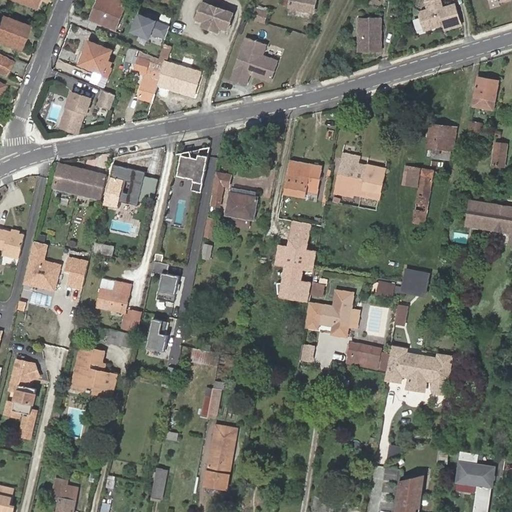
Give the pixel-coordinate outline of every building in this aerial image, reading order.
[(11,0),(34,8),(37,0),(11,0)] [(126,0),(101,0),(97,10),(93,8),(89,18),(114,29),(126,0)] [(316,0),(278,0),(278,4),(291,6),(290,9),(314,13),(316,0)] [(459,26),(452,5),(440,9),(437,0),(432,0),(423,3),(425,11),(419,13),(417,16),(422,31),(441,26),(443,31),(459,26)] [(208,23),(206,28),(219,31),(220,27),(227,29),(233,13),(227,11),(226,13),(208,7),(208,5),(203,3),(197,19),(205,22),(208,23)] [(269,8),(255,4),(254,9),(268,13),(269,8)] [(268,13),(254,9),(251,20),(265,22),(268,13)] [(170,26),(137,12),(129,31),(148,39),(151,34),(164,39),(170,26)] [(0,42),(19,50),(28,26),(2,16),(0,21),(0,42)] [(381,18),(358,18),(359,52),(381,51),(381,18)] [(268,44),(246,36),(231,80),(246,85),(250,73),(272,81),(280,60),(265,55),(268,44)] [(112,51),(89,41),(79,65),(103,74),(112,51)] [(170,46),(163,43),(158,58),(165,60),(170,46)] [(130,48),(126,61),(134,63),(137,50),(130,48)] [(142,51),(141,51),(140,51),(135,68),(140,70),(144,58),(140,57),(142,51)] [(152,55),(142,51),(140,57),(144,58),(150,61),(152,55)] [(163,68),(165,60),(158,58),(152,55),(150,61),(144,58),(140,70),(141,70),(141,73),(146,75),(139,98),(152,102),(158,86),(162,72),(163,68)] [(0,71),(5,75),(11,64),(0,58),(0,71)] [(202,72),(166,60),(158,86),(194,98),(202,72)] [(493,110),(498,81),(477,77),(472,106),(493,110)] [(112,108),(116,95),(103,90),(101,97),(102,98),(100,105),(112,108)] [(72,92),(71,94),(90,101),(91,99),(72,92)] [(71,94),(60,127),(78,133),(84,116),(86,116),(90,101),(71,94)] [(48,117),(57,120),(63,106),(53,103),(48,117)] [(452,151),(456,128),(431,124),(427,147),(431,148),(430,156),(450,159),(450,151),(452,151)] [(469,142),(483,144),(486,127),(473,124),(469,142)] [(482,151),(483,144),(469,142),(468,149),(482,151)] [(210,147),(180,154),(176,176),(193,180),(191,191),(200,193),(210,147)] [(380,192),(385,170),(359,165),(360,157),(343,153),(336,183),(338,183),(335,194),(353,197),(353,194),(361,195),(363,189),(380,192)] [(101,200),(107,175),(60,163),(54,189),(101,200)] [(311,167),(290,163),(290,165),(286,181),(308,185),(307,191),(317,193),(321,169),(311,167)] [(153,205),(158,179),(144,176),(145,172),(114,165),(113,169),(104,204),(118,208),(121,197),(153,205)] [(421,168),(406,166),(403,184),(418,187),(421,168)] [(426,211),(433,171),(423,169),(413,223),(420,224),(421,220),(424,221),(425,216),(426,212),(426,211)] [(223,185),(228,186),(230,176),(218,173),(213,196),(212,205),(219,206),(223,185)] [(286,181),(286,187),(305,191),(307,191),(308,185),(286,181)] [(379,199),(380,192),(363,189),(361,195),(379,199)] [(307,191),(305,191),(304,200),(316,202),(317,193),(307,191)] [(254,220),(258,197),(230,192),(225,215),(229,216),(250,219),(254,220)] [(511,240),(511,210),(505,209),(505,213),(497,212),(497,207),(470,202),(465,226),(510,235),(509,240),(511,240)] [(250,219),(229,216),(227,224),(248,228),(250,219)] [(212,238),(216,221),(209,219),(205,237),(212,238)] [(312,224),(293,221),(288,247),(279,245),(275,265),(284,267),(279,298),(309,303),(313,283),(302,281),(303,271),(314,273),(318,251),(307,249),(312,224)] [(12,233),(0,229),(0,249),(5,250),(4,255),(21,259),(26,236),(21,235),(12,233)] [(48,245),(33,241),(22,285),(55,293),(62,266),(44,261),(48,245)] [(111,244),(96,241),(94,251),(109,254),(111,244)] [(207,260),(210,246),(204,245),(201,259),(207,260)] [(79,259),(73,258),(70,272),(67,284),(71,285),(82,288),(87,261),(79,259)] [(169,265),(154,261),(152,272),(161,274),(155,300),(172,303),(177,278),(167,275),(169,265)] [(428,295),(432,270),(407,266),(403,291),(428,295)] [(102,281),(100,290),(112,292),(114,283),(102,281)] [(125,315),(131,287),(114,283),(112,292),(100,290),(95,309),(125,315)] [(317,284),(315,295),(322,296),(324,286),(317,284)] [(393,287),(378,285),(377,295),(392,298),(393,287)] [(357,330),(359,314),(351,312),(354,295),(336,292),(333,309),(330,308),(326,308),(323,307),(321,307),(319,316),(317,316),(316,316),(313,315),(311,315),(307,314),(305,329),(318,331),(319,326),(333,328),(334,326),(348,329),(357,330)] [(413,295),(405,294),(399,328),(407,329),(413,295)] [(319,316),(321,307),(309,305),(307,314),(311,315),(313,315),(316,316),(317,316),(319,316)] [(142,311),(130,309),(127,318),(124,317),(122,328),(137,332),(142,311)] [(169,323),(151,320),(146,349),(164,353),(169,323)] [(347,339),(348,329),(334,326),(333,328),(331,337),(347,339)] [(111,329),(108,342),(134,348),(137,335),(111,329)] [(305,342),(303,358),(313,360),(315,343),(305,342)] [(377,368),(384,369),(387,354),(380,353),(381,349),(352,344),(349,356),(349,357),(372,360),(371,367),(377,368)] [(221,353),(182,345),(179,359),(218,368),(221,353)] [(422,358),(422,355),(408,352),(409,348),(392,345),(386,379),(403,382),(403,378),(408,379),(407,388),(416,390),(421,365),(422,358)] [(436,357),(422,355),(422,358),(421,365),(416,390),(425,391),(426,382),(431,383),(431,389),(432,392),(447,395),(455,357),(437,354),(436,357)] [(377,370),(377,368),(371,367),(372,360),(349,357),(348,365),(377,370)] [(15,409),(23,411),(33,413),(32,415),(29,417),(27,416),(23,435),(32,437),(38,411),(34,410),(39,387),(30,385),(31,378),(32,377),(33,377),(30,369),(26,368),(28,361),(18,360),(12,389),(19,391),(17,403),(15,409)] [(30,369),(33,377),(38,375),(35,363),(28,361),(26,368),(30,369)] [(74,389),(89,393),(89,390),(96,391),(95,394),(109,398),(114,376),(79,368),(77,375),(74,389)] [(210,413),(214,389),(206,387),(202,412),(210,413)] [(223,389),(214,388),(214,389),(210,413),(210,414),(218,415),(223,389)] [(442,414),(444,400),(438,398),(435,413),(442,414)] [(342,408),(343,401),(334,400),(333,407),(342,408)] [(21,416),(23,411),(15,409),(17,403),(11,402),(9,413),(21,416)] [(228,489),(238,429),(217,425),(206,485),(228,489)] [(179,433),(169,431),(167,439),(177,441),(179,433)] [(402,455),(403,446),(391,444),(390,458),(402,455)] [(446,463),(447,453),(440,452),(439,462),(446,463)] [(487,511),(493,469),(476,467),(477,456),(459,453),(457,465),(459,465),(456,484),(476,487),(472,511),(487,511)] [(446,470),(446,463),(439,462),(438,470),(446,470)] [(166,469),(158,467),(152,497),(161,499),(166,469)] [(402,481),(397,511),(420,511),(426,475),(402,481)] [(56,477),(51,496),(58,498),(62,499),(65,489),(69,490),(69,488),(76,489),(75,491),(78,492),(79,487),(69,485),(69,480),(56,477)] [(0,511),(13,511),(16,504),(11,503),(13,494),(3,492),(5,484),(0,482),(0,511)] [(3,492),(13,494),(15,486),(5,484),(3,492)] [(62,499),(76,502),(78,492),(75,491),(76,489),(69,488),(69,490),(65,489),(62,499)] [(62,499),(58,498),(58,502),(60,502),(58,511),(54,511),(73,511),(76,502),(62,499)]
